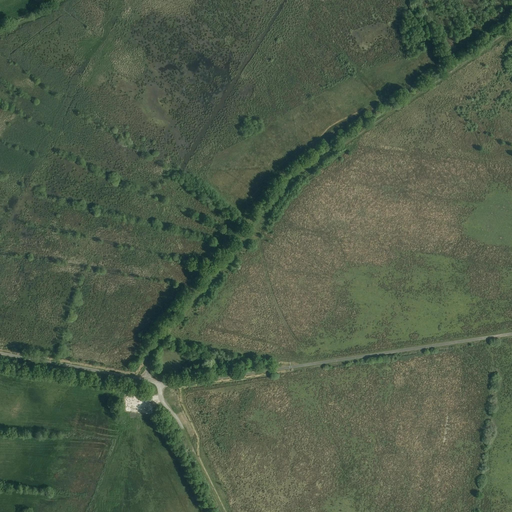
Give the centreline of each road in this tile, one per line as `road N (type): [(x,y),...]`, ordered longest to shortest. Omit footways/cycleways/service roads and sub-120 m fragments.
road 1 (track): [(146,379),(152,352),(299,172),(511,30)]
road 2 (track): [(159,382),(511,333)]
road 3 (unclassified): [(0,353),(159,382)]
